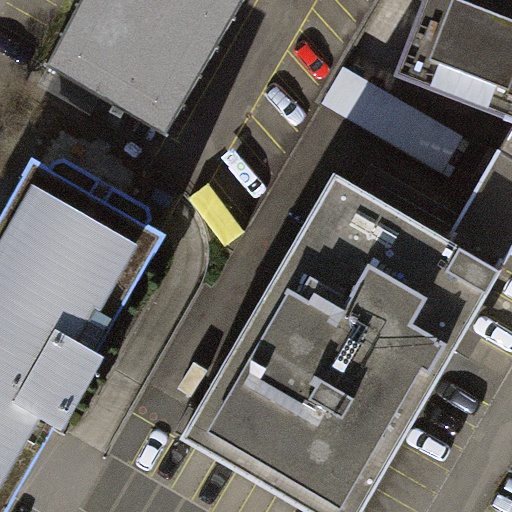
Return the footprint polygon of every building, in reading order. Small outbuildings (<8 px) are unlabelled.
[(79,0),(45,65),(169,137),(247,0),(79,0)] [(511,0),(434,0),(403,82),(511,122),(511,0)] [(511,147),(454,247),(507,278),(511,269),(511,147)] [(0,511),(6,511),(42,452),(167,235),(150,226),(157,212),(58,155),(50,169),(34,159),(0,217),(0,511)] [(341,182),(189,445),(305,511),(371,511),(507,278),(454,247),(341,182)]
